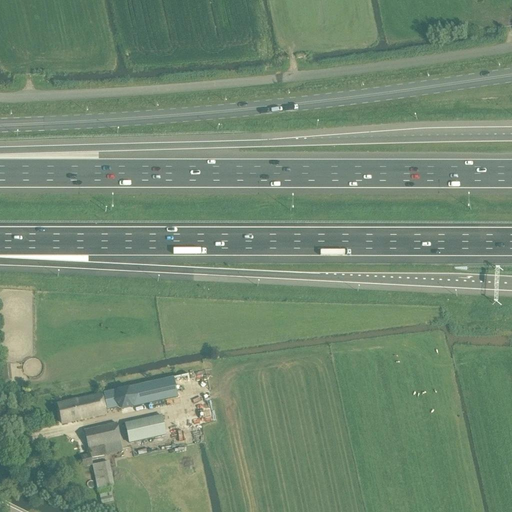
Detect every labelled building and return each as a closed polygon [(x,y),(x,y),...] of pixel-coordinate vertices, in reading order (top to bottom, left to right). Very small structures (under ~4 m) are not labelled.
[(105,399),(107,409),(107,410),(116,408),(121,410),(177,398),(173,378),(103,393),(105,399)] [(105,410),(107,409),(105,399),(103,399),(101,394),(75,400),(56,404),(61,426),(106,416),(105,410)] [(124,424),(128,444),(166,436),(161,415),(124,424)] [(122,451),(116,423),(84,430),(88,449),(89,454),(80,456),(83,468),(92,466),(92,465),(92,464),(91,459),(122,451)] [(97,488),(115,485),(110,460),(93,464),(97,488)] [(101,494),(102,503),(113,501),(112,492),(101,494)]
